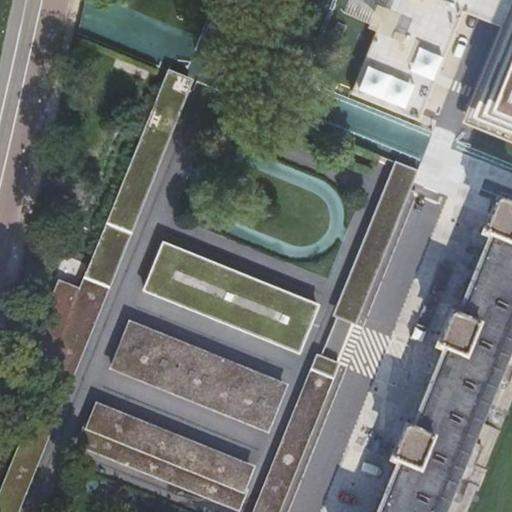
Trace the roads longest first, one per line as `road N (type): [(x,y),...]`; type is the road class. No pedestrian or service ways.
road 1 (unknown): [(222,0),(217,72),(66,445)]
road 2 (unknown): [(511,181),(283,89),(322,0)]
